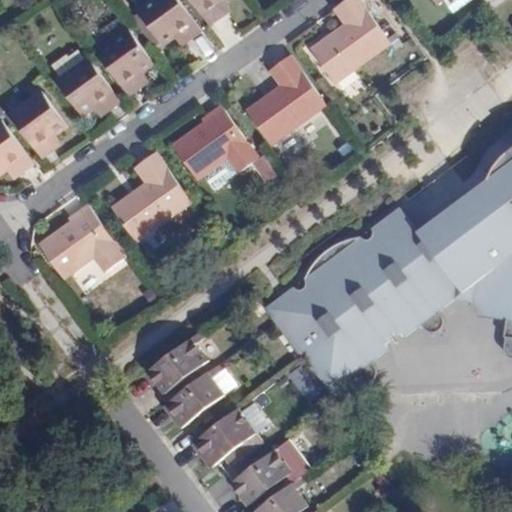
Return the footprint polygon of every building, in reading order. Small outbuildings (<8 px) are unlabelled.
[(164,46),(173,39),(183,32),(189,40),(202,31),(178,0),(154,0),(138,11),(164,46)] [(214,10),(225,3),(228,0),(190,0),(209,26),(220,18),(214,10)] [(391,46),(358,0),(352,0),(335,13),(344,26),(312,49),(337,83),(391,46)] [(335,13),(352,0),(348,0),(333,11),(335,13)] [(445,0),(444,1),(453,15),(475,0),(445,0)] [(230,11),(225,3),(214,10),(220,18),(230,11)] [(135,80),(154,65),(128,30),(97,54),(128,95),(140,87),(135,80)] [(183,32),(173,39),(179,48),(189,40),(183,32)] [(328,107),(292,56),(271,72),(282,87),(247,112),(272,146),(328,107)] [(119,101),(87,60),(56,82),(83,116),(101,104),(106,112),(119,101)] [(68,129),(41,92),(9,116),(41,160),(55,150),(50,142),(68,129)] [(213,119),(204,126),(174,147),(198,179),(205,175),(228,158),(238,172),(239,174),(259,159),(222,107),(211,115),(213,119)] [(201,122),(204,126),(213,119),(211,115),(201,122)] [(22,175),(35,164),(3,119),(0,121),(0,178),(15,167),(22,175)] [(511,153),(507,157),(494,172),(490,181),(418,233),(400,208),(375,226),(376,235),(371,240),(361,238),(347,242),(328,252),(317,262),(305,278),(306,283),(303,288),(298,289),(293,288),(265,309),(329,394),(354,376),(361,382),(370,381),(376,376),(376,368),(374,362),(389,350),(386,346),(391,342),(388,339),(393,335),(396,338),(401,334),(404,338),(423,324),(428,329),(433,331),(440,330),(445,324),(445,318),(441,311),(456,300),(469,302),(481,317),(506,321),(504,336),(507,337),(507,350),(511,356),(511,355),(511,153)] [(193,204),(157,155),(137,169),(149,184),(114,209),(138,243),(193,204)] [(228,158),(205,175),(215,189),(238,172),(228,158)] [(88,204),(74,214),(77,219),(68,225),(40,246),(65,280),(94,260),(105,275),(128,259),(88,204)] [(77,219),(74,214),(65,221),(68,225),(77,219)] [(200,333),(145,374),(162,397),(176,388),(190,377),(209,363),(196,346),(205,339),(200,333)] [(222,373),(217,368),(196,384),(181,395),(164,409),(180,431),(195,421),(208,411),(225,397),(213,381),(222,373)] [(196,384),(190,377),(176,388),(181,395),(196,384)] [(266,428),(248,404),(193,446),(210,469),(224,460),(232,453),(240,461),(262,445),(256,437),(266,428)] [(213,417),(208,411),(195,421),(199,428),(213,417)] [(290,450),(285,443),(231,485),(247,506),(260,496),(273,486),(292,473),(281,458),(290,450)] [(231,468),(240,461),(232,453),(224,460),(231,468)] [(306,483),(302,478),(280,495),(266,505),(257,511),(304,511),(311,507),(297,490),(306,483)] [(280,495),(273,486),(260,496),(266,505),(280,495)]
